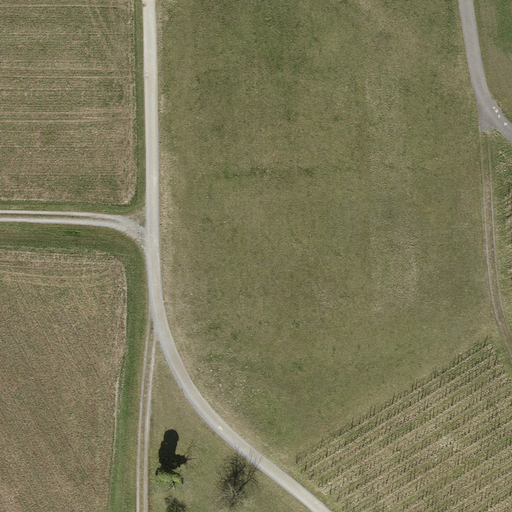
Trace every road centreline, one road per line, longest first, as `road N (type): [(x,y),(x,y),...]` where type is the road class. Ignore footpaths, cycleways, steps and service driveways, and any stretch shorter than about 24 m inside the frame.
road 1 (track): [(149,0),(153,316),(187,384),(329,511)]
road 2 (track): [(488,96),(495,282),(511,342)]
road 3 (track): [(142,511),(153,316)]
road 4 (track): [(152,224),(0,216)]
road 5 (track): [(511,126),(488,96),(467,0)]
